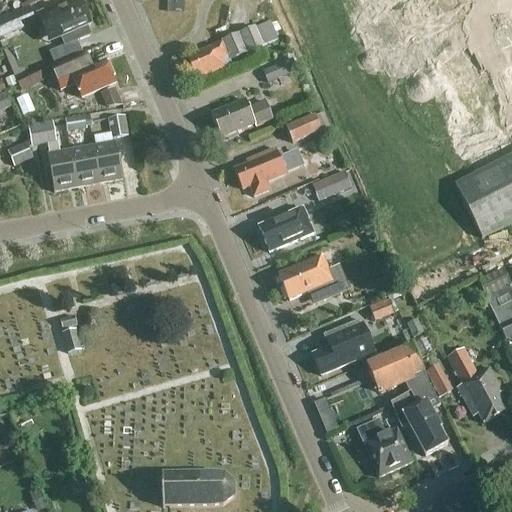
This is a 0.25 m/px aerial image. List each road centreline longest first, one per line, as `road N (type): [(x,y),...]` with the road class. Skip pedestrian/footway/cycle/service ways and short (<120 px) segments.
road 1 (unclassified): [(339,511),(202,190)]
road 2 (unclassified): [(202,190),(120,0)]
road 3 (residential): [(202,190),(0,232)]
